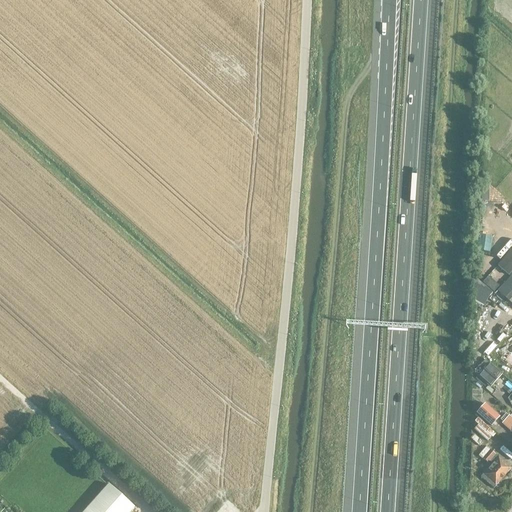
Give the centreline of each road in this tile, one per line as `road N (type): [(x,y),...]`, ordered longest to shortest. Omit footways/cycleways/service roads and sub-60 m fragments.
road 1 (motorway): [(387,511),(421,0)]
road 2 (motorway): [(389,0),(358,511)]
